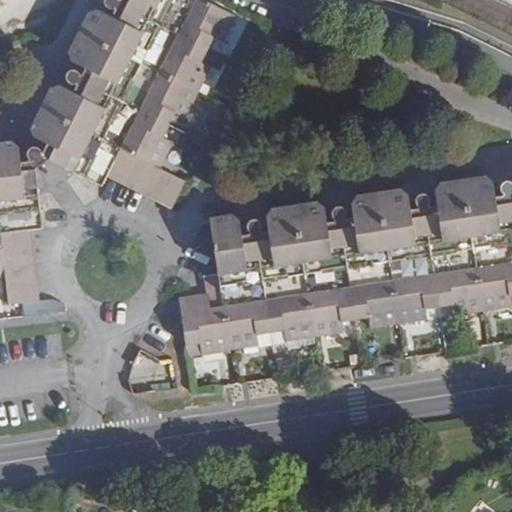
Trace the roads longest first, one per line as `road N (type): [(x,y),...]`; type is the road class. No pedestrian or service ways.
road 1 (tertiary): [(0,463),(303,417)]
road 2 (tertiary): [(303,417),(511,383)]
